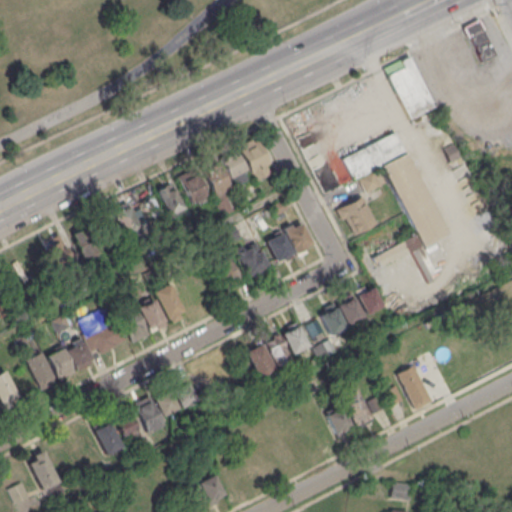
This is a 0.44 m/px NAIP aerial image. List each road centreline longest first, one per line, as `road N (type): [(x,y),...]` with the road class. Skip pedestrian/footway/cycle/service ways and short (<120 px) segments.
road 1 (residential): [(248,88),(335,265),(0,440)]
road 2 (primary): [(350,39),(0,213)]
road 3 (residential): [(511,381),(261,511)]
